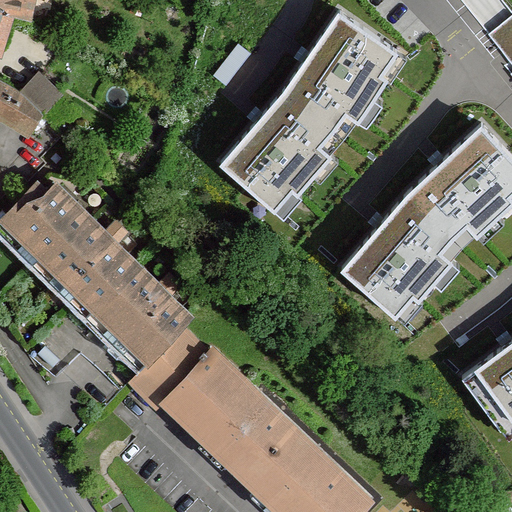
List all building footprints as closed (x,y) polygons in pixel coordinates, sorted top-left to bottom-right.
[(0,0),(0,4),(6,6),(25,12),(27,0),(0,0)] [(393,43),(335,5),(281,83),(330,118),(340,104),(351,111),(379,73),(374,69),(393,43)] [(511,18),(490,36),(511,63),(511,18)] [(0,112),(30,131),(43,110),(58,92),(39,75),(20,92),(0,80),(0,112)] [(313,139),(330,118),(281,83),(218,156),(268,201),(287,179),(292,183),(323,149),(313,139)] [(511,179),(511,156),(477,119),(404,186),(448,230),(462,216),(473,222),(504,194),(499,189),(511,179)] [(0,212),(0,213),(149,357),(182,323),(191,314),(53,182),(47,188),(35,176),(0,212)] [(434,245),(448,230),(404,186),(338,262),(390,308),(407,288),(413,292),(444,254),(434,245)] [(182,323),(149,357),(133,375),(139,380),(158,398),(163,393),(208,347),(182,323)] [(507,441),(511,437),(511,330),(455,373),(507,441)] [(163,393),(286,511),(357,511),(371,499),(210,344),(208,347),(163,393)]
